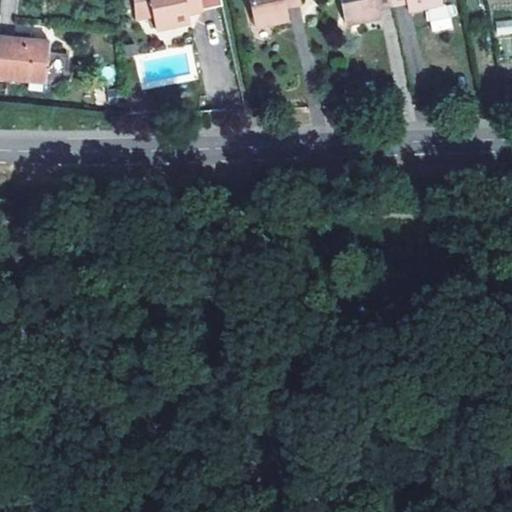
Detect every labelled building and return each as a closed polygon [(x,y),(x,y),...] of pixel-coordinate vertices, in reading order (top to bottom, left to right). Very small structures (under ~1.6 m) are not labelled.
[(223,5),(222,0),(134,0),(138,22),(154,19),(157,31),(191,25),(190,16),(202,13),(201,9),(223,5)] [(300,0),(250,0),(256,29),(291,21),(289,9),(302,6),(300,0)] [(381,9),(394,6),(392,0),(343,0),(349,25),(382,18),(381,9)] [(392,0),(394,6),(407,3),(409,12),(443,4),(442,0),(392,0)] [(511,18),(494,21),(496,35),(511,33),(511,18)] [(49,40),(0,35),(0,78),(45,83),(49,40)]
